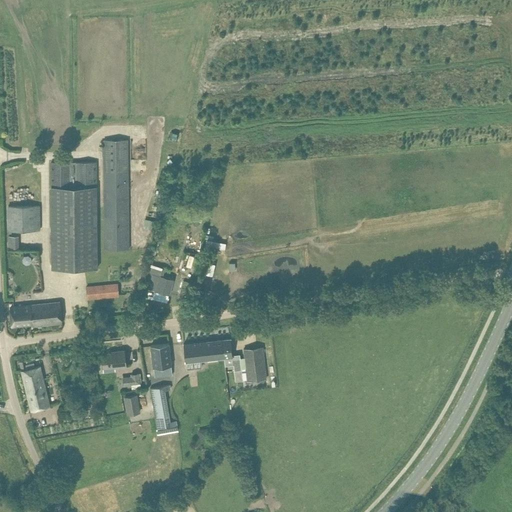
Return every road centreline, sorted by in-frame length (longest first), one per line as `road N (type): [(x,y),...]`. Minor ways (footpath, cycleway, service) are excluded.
road 1 (unclassified): [(3,344),(264,309)]
road 2 (track): [(264,309),(511,272)]
road 3 (tertiary): [(385,511),(441,443),(511,301)]
road 4 (unclassified): [(60,511),(22,428),(3,344)]
